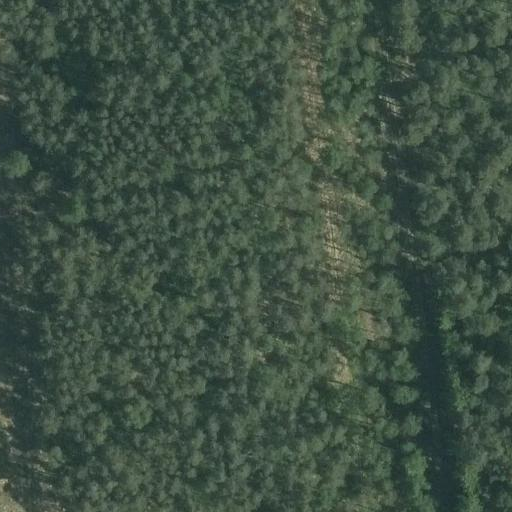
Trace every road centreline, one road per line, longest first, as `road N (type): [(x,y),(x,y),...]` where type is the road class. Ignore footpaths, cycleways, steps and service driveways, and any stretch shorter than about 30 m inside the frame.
road 1 (track): [(426,511),(438,458),(377,0)]
road 2 (track): [(0,255),(28,511)]
